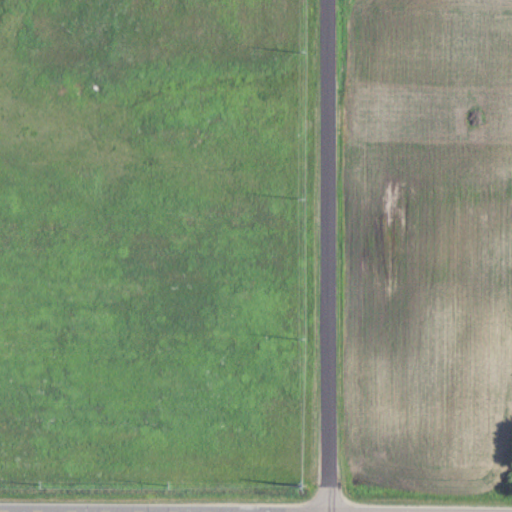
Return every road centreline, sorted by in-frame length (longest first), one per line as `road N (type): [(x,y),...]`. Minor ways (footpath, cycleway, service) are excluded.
road 1 (residential): [(334,511),(331,0)]
road 2 (tertiary): [(334,511),(0,511)]
